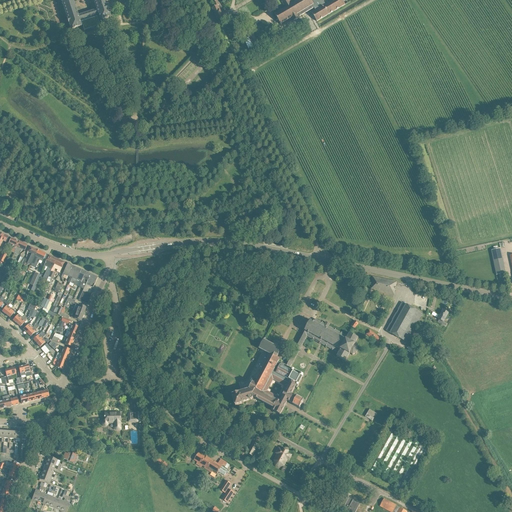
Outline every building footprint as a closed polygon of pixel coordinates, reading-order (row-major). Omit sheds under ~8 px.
[(61,0),(68,19),(68,20),(67,20),(68,24),(69,24),(70,25),(70,27),(71,28),(70,29),(70,30),(71,29),(71,30),(72,30),(72,29),(80,26),(80,27),(82,27),(81,26),(82,26),(82,25),(83,29),(100,24),(98,20),(99,20),(99,21),(100,20),(101,23),(105,21),(104,19),(109,17),(109,18),(110,18),(110,17),(111,17),(110,16),(108,11),(109,11),(109,10),(109,8),(108,8),(108,7),(107,7),(105,1),(108,1),(109,2),(109,1),(109,0),(108,0),(136,0),(137,2),(142,0),(61,0)] [(222,14),(220,10),(218,5),(219,5),(217,0),(213,2),(215,7),(212,8),(216,17),(216,18),(220,25),(225,22),(222,14)] [(281,24),(291,18),(313,5),(310,0),(298,0),(285,8),(275,14),(281,24)] [(285,0),(282,2),(285,8),(298,0),(310,0),(313,5),(291,18),(293,21),(300,18),(299,17),(314,8),(316,11),(312,13),(317,21),(345,5),(342,0),(333,0),(326,5),(322,0),(285,0)] [(299,22),(302,28),(306,26),(307,27),(309,26),(305,19),(299,22)] [(0,246),(3,240),(6,242),(8,237),(0,233),(0,246)] [(14,251),(19,242),(11,238),(8,243),(13,245),(11,248),(13,248),(11,252),(14,253),(14,251)] [(25,251),(27,245),(19,242),(14,253),(18,255),(21,249),(25,251)] [(32,262),(38,250),(30,246),(27,252),(31,254),(27,263),(31,265),(32,262)] [(43,259),(46,254),(38,250),(32,262),(31,265),(33,266),(36,261),(38,257),(43,259)] [(52,267),(56,259),(48,255),(43,266),(48,268),(43,278),(47,279),(51,269),(52,267)] [(60,273),(65,263),(56,259),(52,267),(55,268),(55,269),(57,270),(56,272),(60,273)] [(67,276),(72,266),(67,264),(61,277),(63,278),(64,274),(67,276)] [(70,283),(77,268),(72,266),(67,276),(70,277),(68,282),(70,283)] [(74,285),(76,280),(81,270),(77,268),(70,283),(74,285)] [(81,282),(86,272),(81,270),(76,280),(81,282)] [(83,289),(84,288),(86,284),(90,274),(86,272),(81,282),(79,287),(83,289)] [(33,286),(38,274),(35,273),(30,285),(33,286)] [(41,275),(38,274),(33,286),(36,287),(41,275)] [(93,288),(98,278),(90,274),(86,284),(93,288)] [(394,294),(396,283),(396,282),(373,278),(371,290),(394,294)] [(56,307),(63,293),(60,292),(55,303),(51,311),(56,313),(58,308),(56,307)] [(46,308),(50,300),(48,299),(44,298),(41,306),(46,308)] [(6,315),(11,308),(8,306),(10,304),(7,302),(5,304),(7,305),(2,311),(6,315)] [(31,317),(35,308),(36,307),(37,305),(31,302),(28,307),(32,309),(28,316),(31,317)] [(407,342),(420,318),(422,314),(402,302),(387,330),(407,342)] [(83,314),(86,308),(79,305),(76,304),(73,311),(83,314)] [(15,311),(16,313),(18,311),(20,308),(17,307),(16,308),(14,310),(11,308),(6,315),(10,318),(15,311)] [(444,322),(448,313),(443,310),(438,319),(439,320),(437,322),(446,327),(447,324),(444,322)] [(17,324),(22,317),(19,315),(21,313),(18,311),(16,313),(18,314),(13,320),(17,324)] [(81,321),(83,314),(73,311),(71,317),(74,319),(81,321)] [(20,327),(24,323),(26,320),(25,320),(27,318),(24,315),(22,317),(17,324),(20,327)] [(305,331),(309,333),(307,336),(313,339),(312,340),(313,340),(314,340),(319,342),(318,343),(320,344),(320,343),(326,346),(325,347),(326,347),(332,349),(332,350),(332,351),(333,351),(333,350),(339,353),(338,356),(337,355),(336,356),(337,357),(336,357),(337,358),(338,357),(345,361),(344,362),(345,362),(345,361),(346,362),(347,361),(346,361),(350,353),(352,354),(352,355),(353,355),(353,354),(355,354),(356,355),(357,354),(357,353),(357,351),(359,351),(359,349),(358,349),(357,348),(358,347),(357,346),(357,347),(354,346),(356,341),(358,339),(358,338),(358,337),(357,337),(357,338),(350,334),(350,333),(349,333),(349,334),(348,337),(329,326),(330,324),(326,322),(325,324),(315,319),(314,322),(313,322),(310,321),(305,331)] [(27,333),(33,327),(29,324),(27,326),(23,330),(27,333)] [(76,334),(79,327),(72,325),(70,331),(76,334)] [(34,326),(33,327),(27,333),(30,337),(36,331),(35,330),(37,329),(34,326)] [(47,343),(49,341),(54,332),(51,330),(47,338),(45,340),(43,338),(36,343),(40,347),(46,342),(47,343)] [(366,334),(378,343),(381,339),(370,330),(366,334)] [(36,343),(43,338),(46,335),(42,331),(38,335),(33,339),(36,343)] [(74,340),(76,334),(70,331),(67,338),(74,340)] [(291,394),(294,387),(297,388),(304,375),(290,368),(307,336),(309,333),(305,331),(286,366),(286,365),(286,366),(278,362),(280,360),(277,358),(281,349),(264,340),(259,349),(270,355),(257,380),(254,379),(249,389),(233,394),(232,395),(233,397),(232,397),(232,398),(233,398),(235,405),(234,405),(234,406),(235,406),(235,407),(236,406),(242,404),(242,405),(243,404),(243,402),(250,400),(250,399),(251,400),(252,399),(253,398),(252,397),(253,397),(273,408),(272,410),(280,415),(287,401),(293,404),(293,405),(299,408),(300,409),(301,408),(300,407),(303,402),(304,402),(304,400),(297,396),(297,397),(291,394)] [(52,340),(58,342),(59,339),(62,340),(63,336),(55,333),(53,337),(52,340)] [(416,340),(431,361),(434,359),(420,337),(416,340)] [(71,347),(74,340),(67,338),(65,345),(71,347)] [(48,344),(54,350),(57,345),(51,341),(48,344)] [(49,352),(44,346),(41,349),(46,355),(49,352)] [(68,357),(70,350),(64,347),(61,354),(68,357)] [(65,363),(68,357),(61,354),(58,361),(65,363)] [(65,363),(58,361),(56,367),(63,370),(65,363)] [(30,372),(28,365),(23,366),(25,372),(26,375),(26,377),(32,376),(31,372),(30,372)] [(47,390),(46,390),(40,392),(42,399),(49,397),(47,390)] [(42,399),(40,392),(34,393),(35,400),(42,399)] [(35,400),(34,393),(27,395),(28,402),(35,400)] [(28,402),(27,395),(20,397),(22,404),(28,402)] [(19,404),(17,400),(17,398),(10,399),(12,406),(19,404)] [(12,406),(10,399),(3,401),(5,408),(12,406)] [(365,417),(372,421),(377,414),(370,410),(365,417)] [(104,417),(104,418),(104,420),(103,420),(102,421),(101,422),(101,423),(101,424),(101,425),(102,426),(103,426),(104,427),(105,427),(106,427),(107,426),(108,425),(108,424),(114,424),(114,425),(113,425),(113,426),(113,427),(113,429),(114,430),(115,430),(116,431),(120,431),(120,412),(104,413),(104,417)] [(402,497),(429,449),(392,428),(369,468),(398,484),(396,487),(397,487),(394,492),(402,497)] [(254,442),(250,449),(248,453),(252,455),(258,445),(254,442)] [(277,454),(274,460),(276,466),(278,467),(284,466),(287,460),(289,460),(292,455),(288,453),(289,451),(283,448),(282,450),(279,448),(276,453),(277,454)] [(67,460),(67,461),(69,462),(70,461),(74,463),(77,454),(76,454),(72,453),(72,454),(70,453),(69,454),(65,453),(63,459),(67,460)] [(229,471),(218,464),(206,456),(206,457),(199,453),(195,459),(194,460),(197,462),(196,464),(202,467),(203,465),(217,475),(218,473),(220,474),(220,473),(224,475),(226,473),(228,474),(229,471)] [(57,460),(53,458),(48,456),(46,462),(55,465),(57,460)] [(55,465),(46,462),(44,468),(53,471),(55,465)] [(19,466),(15,464),(12,463),(10,469),(17,472),(19,466)] [(15,478),(17,472),(10,469),(7,468),(5,474),(8,475),(8,476),(15,478)] [(53,471),(44,468),(42,473),(51,477),(53,471)] [(53,480),(54,478),(51,477),(42,473),(39,479),(49,483),(50,483),(51,480),(53,480)] [(222,491),(226,494),(222,499),(227,503),(234,492),(228,489),(231,484),(226,480),(222,487),(224,488),(222,491)] [(11,489),(12,484),(13,483),(6,481),(4,487),(11,489)] [(397,487),(396,487),(393,485),(389,491),(393,494),(394,492),(397,487)] [(8,496),(11,489),(4,487),(2,493),(8,496)] [(41,493),(42,490),(40,489),(39,491),(36,489),(32,500),(37,502),(41,493)] [(43,504),(47,495),(41,493),(37,502),(43,504)] [(342,511),(355,511),(360,504),(342,494),(334,508),(342,511)] [(49,506),(52,497),(47,495),(43,504),(49,506)] [(55,508),(58,499),(52,497),(49,506),(55,508)] [(60,510),(64,501),(58,499),(55,508),(60,510)] [(407,511),(388,501),(384,499),(380,506),(391,511),(392,511),(393,511),(395,511),(407,511)] [(64,511),(66,511),(68,508),(70,503),(64,501),(60,510),(64,511)]
